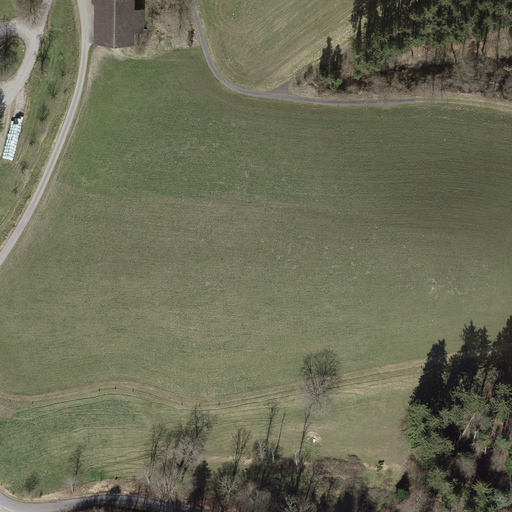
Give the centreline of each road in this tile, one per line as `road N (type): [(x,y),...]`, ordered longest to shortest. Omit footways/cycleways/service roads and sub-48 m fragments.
road 1 (track): [(511,346),(214,401),(129,384),(39,398),(0,393)]
road 2 (unclassified): [(0,260),(32,207),(77,95),(86,46),(82,0)]
road 3 (track): [(269,96),(511,109)]
road 4 (unclassified): [(184,511),(126,500),(31,507),(0,497)]
road 5 (track): [(269,96),(414,0)]
road 6 (track): [(192,0),(216,73),(233,87),(269,96)]
